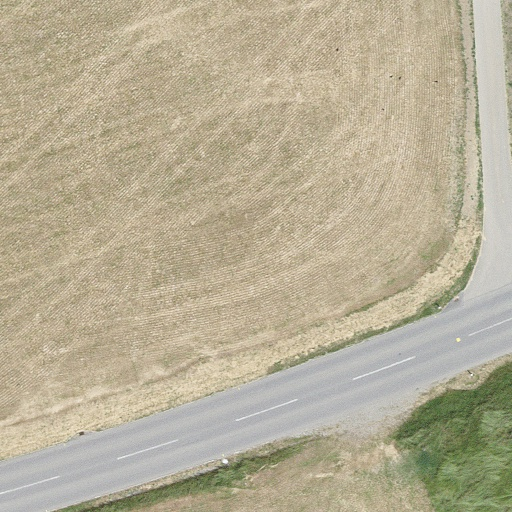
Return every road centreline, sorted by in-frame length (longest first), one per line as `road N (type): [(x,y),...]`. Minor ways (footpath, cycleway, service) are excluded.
road 1 (tertiary): [(511,321),(0,499)]
road 2 (track): [(506,323),(484,0)]
